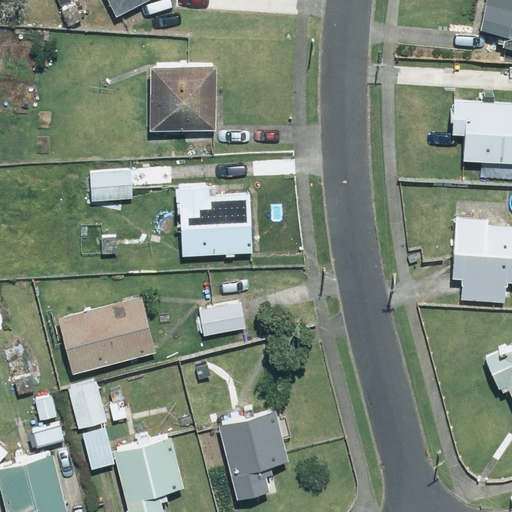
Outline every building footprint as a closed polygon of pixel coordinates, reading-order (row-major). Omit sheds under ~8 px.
[(114,0),(119,10),(139,0),(114,0)] [(511,0),(486,0),(482,19),(506,25),(502,38),(511,40),(511,0)] [(219,56),(156,55),(155,122),(218,123),(219,56)] [(466,152),(511,154),(511,95),(457,93),(455,125),(468,126),(466,152)] [(135,165),(92,166),(92,195),(135,195),(135,165)] [(253,188),(213,189),(213,178),(178,179),(178,201),(184,201),(185,248),(255,245),(253,188)] [(455,270),(464,271),(463,294),(507,297),(508,273),(511,273),(511,220),(459,217),(455,270)] [(145,290),(63,310),(76,364),(158,345),(145,290)] [(245,303),(197,307),(199,332),(247,328),(245,303)] [(511,341),(488,351),(501,381),(511,377),(511,379),(511,341)] [(127,395),(113,400),(105,374),(70,385),(92,452),(113,445),(105,420),(118,416),(132,412),(127,395)] [(56,386),(37,390),(43,417),(62,413),(56,386)] [(279,404),(221,419),(240,490),(274,482),(268,457),(291,451),(279,404)] [(175,430),(117,444),(133,511),(157,511),(170,509),(164,484),(187,478),(175,430)] [(46,511),(72,506),(57,447),(0,460),(0,463),(12,511),(46,511)]
